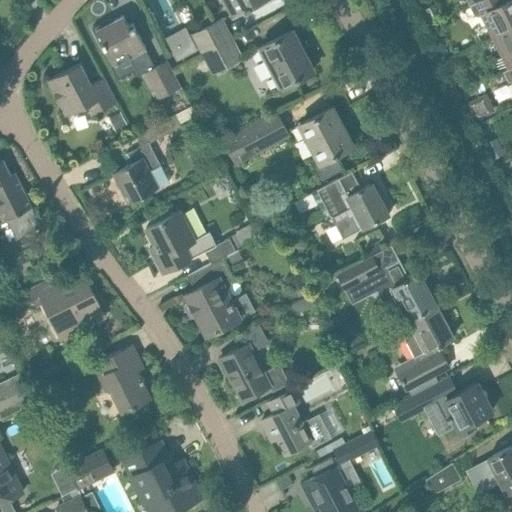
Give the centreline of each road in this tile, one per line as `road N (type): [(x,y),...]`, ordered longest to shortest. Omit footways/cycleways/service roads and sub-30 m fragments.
road 1 (residential): [(250,511),(243,482),(187,376),(0,99)]
road 2 (residential): [(511,323),(341,0)]
